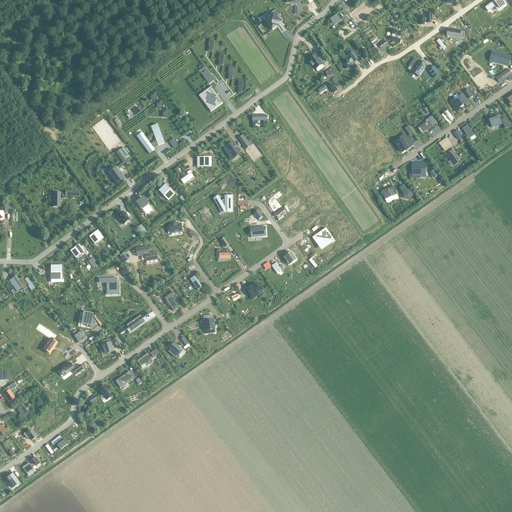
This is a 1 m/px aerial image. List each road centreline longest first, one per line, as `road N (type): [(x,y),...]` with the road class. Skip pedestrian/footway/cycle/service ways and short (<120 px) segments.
road 1 (residential): [(334,0),(299,31),(283,80),(39,258),(0,261)]
road 2 (residential): [(481,0),(335,98)]
road 3 (residential): [(100,376),(78,393),(64,427),(0,473)]
road 4 (residential): [(511,84),(396,165)]
